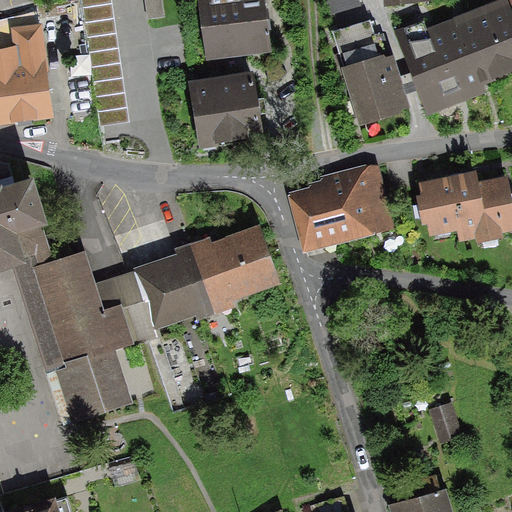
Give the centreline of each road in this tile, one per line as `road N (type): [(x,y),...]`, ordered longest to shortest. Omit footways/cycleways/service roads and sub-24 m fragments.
road 1 (residential): [(0,144),(156,176),(267,175)]
road 2 (residential): [(267,175),(511,136)]
road 3 (residential): [(375,511),(308,285)]
road 4 (residential): [(511,297),(373,275),(308,285)]
